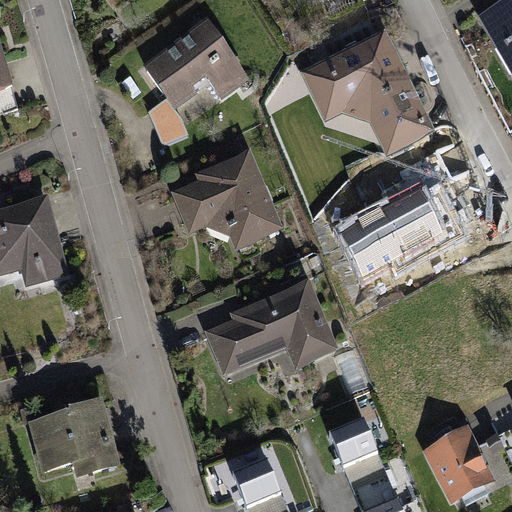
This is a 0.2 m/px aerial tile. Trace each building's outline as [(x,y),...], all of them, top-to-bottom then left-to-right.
[(511,4),(481,22),(511,77),(511,4)] [(210,24),(148,69),(188,124),(225,98),(228,102),(254,83),(210,24)] [(2,37),(0,37),(0,92),(16,88),(2,37)] [(386,37),(309,75),(330,121),(349,111),(375,122),(394,156),(437,135),(386,37)] [(204,183),(176,195),(193,236),(211,228),(233,238),(239,253),(286,234),(253,154),(201,176),(204,183)] [(51,200),(0,214),(0,277),(26,270),(32,288),(73,277),(51,200)] [(369,246),(396,233),(384,208),(357,221),(369,246)] [(238,322),(211,333),(227,372),(293,345),(302,367),(343,351),(316,284),(236,316),(238,322)] [(107,400),(33,421),(48,472),(78,464),(82,479),(126,467),(107,400)] [(369,418),(333,434),(348,469),(384,453),(369,418)] [(463,430),(424,450),(455,510),(494,490),(463,430)] [(274,457),(235,472),(250,510),(289,495),(274,457)] [(372,511),(408,511),(403,499),(372,511)]
